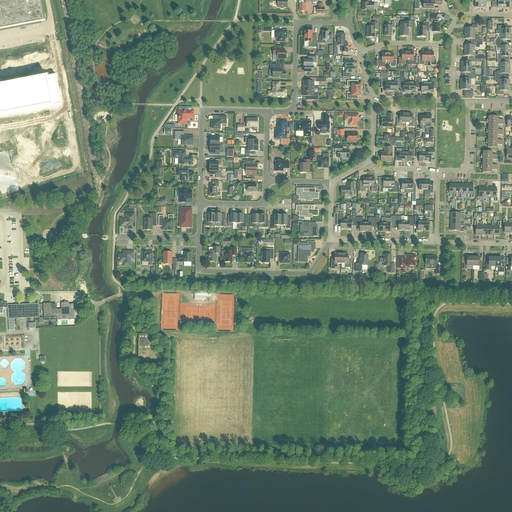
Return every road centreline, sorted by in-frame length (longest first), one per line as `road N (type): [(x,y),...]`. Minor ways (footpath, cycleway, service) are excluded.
road 1 (residential): [(199,203),(202,112),(267,112)]
road 2 (residential): [(201,269),(309,273),(330,239)]
road 3 (residential): [(291,110),(296,28),(334,23)]
